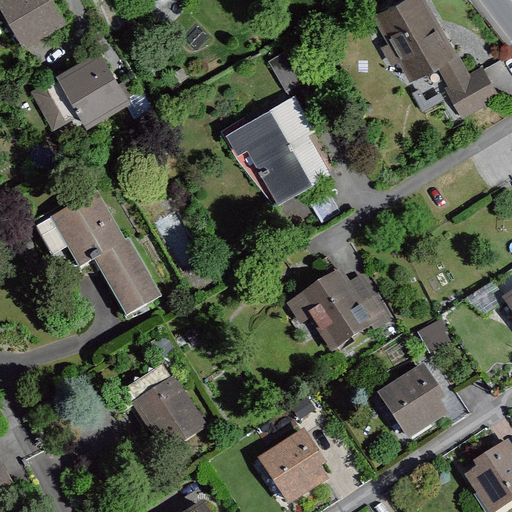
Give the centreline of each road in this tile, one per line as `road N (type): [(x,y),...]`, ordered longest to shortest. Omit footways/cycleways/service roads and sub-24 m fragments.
road 1 (residential): [(511,128),(322,247)]
road 2 (residential): [(333,511),(511,394)]
road 3 (residential): [(68,511),(0,378)]
